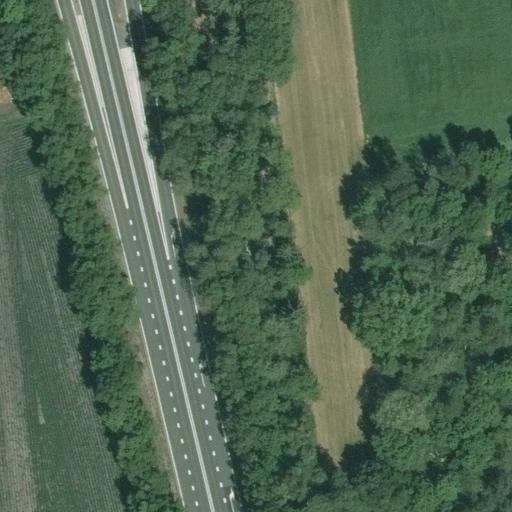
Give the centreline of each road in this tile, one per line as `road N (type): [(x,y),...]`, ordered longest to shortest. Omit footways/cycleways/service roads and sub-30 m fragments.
road 1 (trunk): [(211,511),(147,233)]
road 2 (trunk): [(61,0),(147,233)]
road 3 (trunk): [(147,233),(92,0)]
road 4 (trunk): [(147,233),(130,0)]
